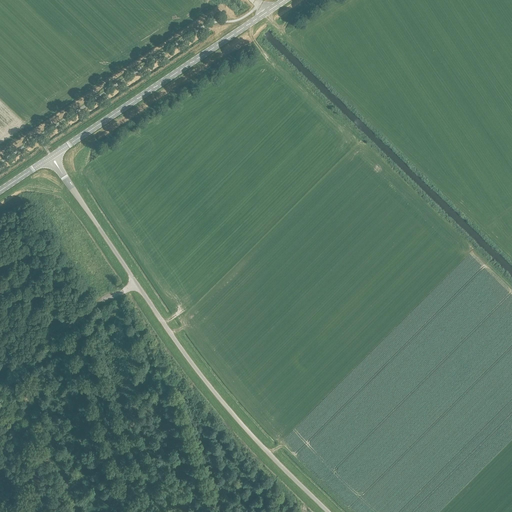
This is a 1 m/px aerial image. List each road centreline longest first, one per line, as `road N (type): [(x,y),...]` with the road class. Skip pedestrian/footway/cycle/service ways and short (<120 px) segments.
road 1 (unclassified): [(327,511),(207,384),(51,157)]
road 2 (secondary): [(51,157),(285,0)]
